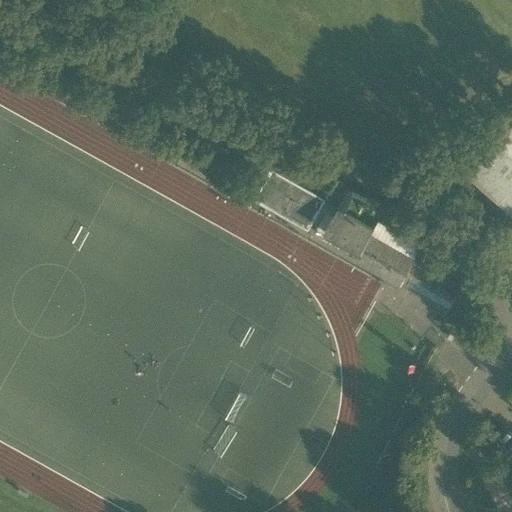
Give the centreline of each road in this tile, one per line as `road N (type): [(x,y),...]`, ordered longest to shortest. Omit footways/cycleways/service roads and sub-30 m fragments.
road 1 (residential): [(511,301),(394,190),(21,0)]
road 2 (residential): [(450,511),(443,451),(459,415),(511,353)]
